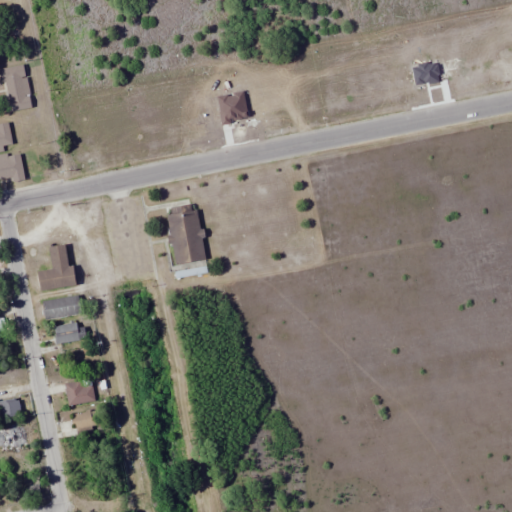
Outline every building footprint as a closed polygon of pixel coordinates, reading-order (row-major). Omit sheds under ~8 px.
[(24,66),(2,69),(8,112),(31,108),(24,66)] [(0,149),(12,147),(7,123),(0,124),(0,149)] [(0,183),(23,180),(19,154),(0,156),(0,183)] [(195,204),(165,207),(173,264),(203,260),(195,204)] [(73,286),(67,244),(48,247),(51,270),(36,272),(39,291),(73,286)] [(45,321),(82,314),(78,295),(41,302),(45,321)] [(78,330),(77,323),(52,328),(56,345),(86,340),(84,329),(78,330)] [(67,406),(93,402),(90,380),(64,384),(67,406)] [(77,435),(96,431),(91,411),(72,415),(77,435)] [(0,446),(0,448),(27,444),(24,427),(0,430),(0,446)]
